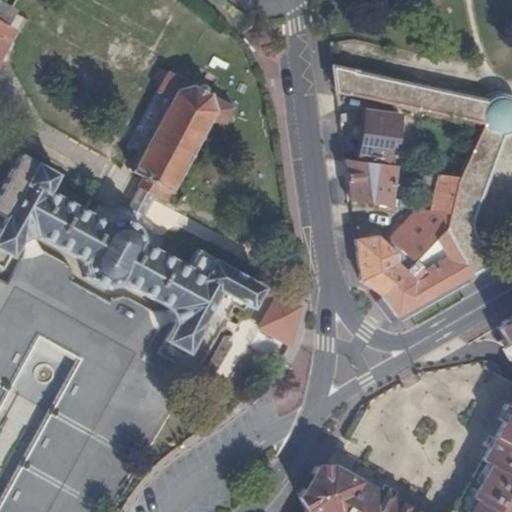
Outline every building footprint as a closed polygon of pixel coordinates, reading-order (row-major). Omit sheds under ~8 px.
[(21,15),(10,10),(0,4),(0,48),(10,29),(12,30),(21,15)] [(357,73),(333,67),(333,74),(336,93),(482,125),(459,178),(450,215),(447,229),(451,240),(471,274),(472,274),(492,263),(490,259),(475,234),(473,229),(473,225),(503,136),(510,134),(511,132),(511,100),(511,99),(507,97),(501,97),(497,97),(493,98),(489,100),(486,103),(358,75),(357,75),(357,73)] [(158,186),(154,195),(165,201),(170,192),(175,195),(176,192),(173,190),(181,175),(184,176),(186,174),(182,172),(190,159),(193,160),(195,157),(192,155),(200,140),(203,141),(205,139),(202,137),(209,123),(212,124),(213,123),(223,128),(234,108),(211,95),(213,94),(211,91),(207,94),(193,86),(193,81),(190,81),(190,84),(168,73),(157,92),(167,98),(166,99),(170,101),(161,116),(158,114),(157,117),(160,119),(152,133),(148,132),(147,134),(151,136),(142,152),(139,150),(138,152),(141,154),(133,169),(130,167),(128,169),(143,178),(158,186)] [(400,118),(365,113),(359,156),(388,161),(390,146),(397,147),(400,118)] [(132,211),(127,209),(118,208),(111,209),(106,211),(97,206),(93,215),(48,191),(57,173),(20,153),(0,189),(0,215),(5,218),(0,227),(0,249),(12,256),(22,239),(25,237),(34,236),(36,237),(36,236),(81,261),(81,262),(83,264),(83,267),(84,271),(86,274),(89,275),(87,278),(107,289),(108,287),(113,287),(117,286),(120,283),(124,286),(124,284),(170,309),(170,310),(172,310),(176,321),(166,340),(188,352),(204,324),(202,323),(221,289),(252,307),(264,286),(211,258),(209,262),(197,255),(191,267),(155,248),(160,240),(153,236),(151,230),(148,223),(142,217),(132,211)] [(392,199),(396,168),(344,160),(350,202),(397,208),(398,200),(392,199)] [(437,186),(431,212),(450,215),(459,178),(427,173),(424,183),(437,186)] [(142,217),(154,195),(158,186),(143,178),(127,209),(132,211),(142,217)] [(377,237),(355,241),(361,283),(364,285),(371,288),(376,292),(382,297),(406,272),(414,263),(447,229),(450,215),(431,212),(419,211),(386,246),(377,237)] [(382,297),(391,307),(393,310),(398,317),(467,277),(471,274),(451,240),(447,229),(414,263),(406,272),(382,297)] [(39,333),(71,348),(80,329),(69,323),(84,293),(72,287),(60,314),(50,309),(39,333)] [(261,326),(291,343),(295,333),(298,321),(300,307),(279,295),(261,326)] [(511,511),(511,316),(495,326),(511,357),(511,404),(509,403),(492,437),(494,438),(481,461),(484,463),(486,465),(489,467),(470,500),(474,502),(469,511),(511,511)] [(162,344),(159,354),(182,363),(186,353),(162,344)] [(490,359),(475,362),(500,376),(498,366),(494,362),(490,359)] [(415,375),(399,384),(362,406),(360,409),(344,439),(338,449),(353,457),(449,510),(484,463),(481,461),(494,438),(492,437),(509,403),(511,404),(511,382),(500,376),(475,362),(415,375)] [(43,412),(0,507),(0,511),(99,511),(108,494),(113,496),(141,436),(136,433),(142,420),(132,415),(124,432),(105,424),(99,437),(43,412)] [(419,511),(411,507),(410,510),(397,503),(398,500),(393,497),(391,500),(379,493),(380,491),(374,487),(371,491),(365,488),(368,484),(333,465),(316,466),(300,496),(308,511),(307,511),(419,511)] [(393,497),(380,491),(379,493),(391,500),(393,497)] [(411,507),(398,500),(397,503),(410,510),(411,507)]
